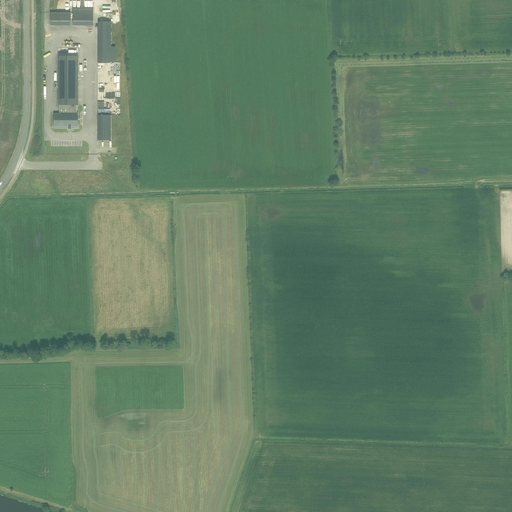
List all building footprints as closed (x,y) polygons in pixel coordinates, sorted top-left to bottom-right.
[(73,26),(93,26),(93,8),(73,8),(73,26)] [(50,12),(50,26),(70,26),(71,13),(50,12)] [(111,21),(98,22),(98,62),(115,62),(115,47),(111,47),(111,21)] [(77,128),(77,120),(77,105),(78,105),(78,56),(58,56),(58,105),(59,105),(59,113),(55,113),(54,128),(77,128)] [(113,90),(102,89),(101,96),(110,96),(110,100),(112,100),(113,90)] [(111,115),(98,115),(98,140),(111,140),(111,115)]
